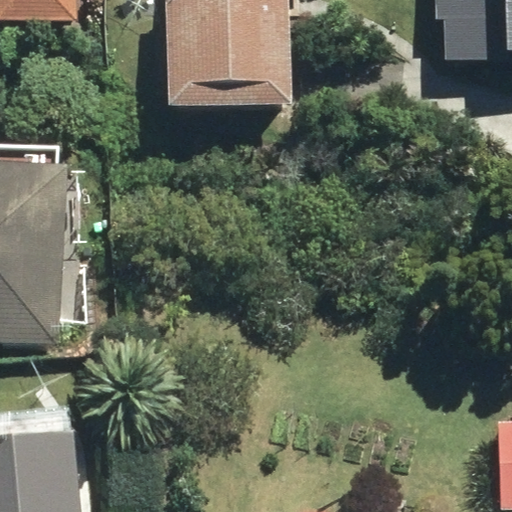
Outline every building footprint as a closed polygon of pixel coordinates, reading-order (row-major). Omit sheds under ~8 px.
[(0,0),(0,26),(75,28),(75,0),(0,0)] [(175,0),(172,113),(299,116),(301,0),(175,0)] [(511,67),(511,0),(502,0),(506,67),(511,67)] [(68,174),(70,155),(0,151),(0,349),(72,354),(82,175),(68,174)] [(0,511),(85,511),(81,419),(0,422),(0,511)]
